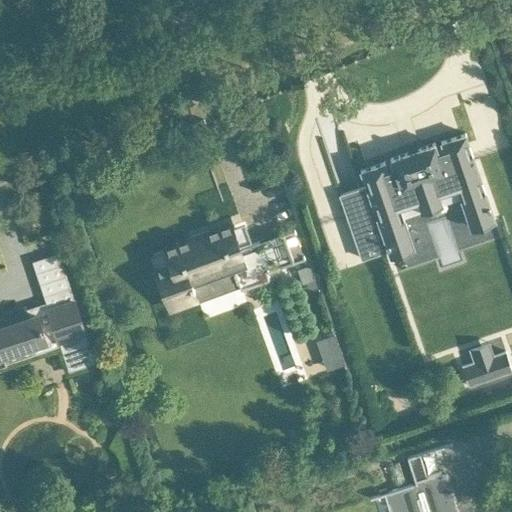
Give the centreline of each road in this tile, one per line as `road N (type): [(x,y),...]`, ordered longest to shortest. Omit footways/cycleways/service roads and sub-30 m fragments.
road 1 (residential): [(0,184),(447,0)]
road 2 (residential): [(238,0),(0,77)]
